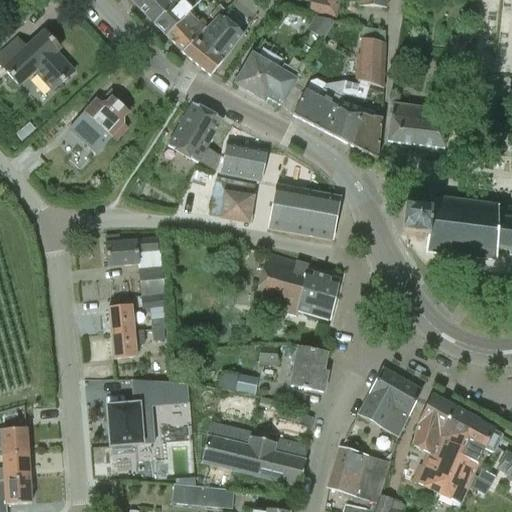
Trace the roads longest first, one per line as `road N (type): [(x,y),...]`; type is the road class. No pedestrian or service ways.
road 1 (residential): [(49,231),(121,221),(352,259),(357,300),(367,310)]
road 2 (tertiary): [(358,185),(319,151),(151,58),(97,0)]
road 3 (residential): [(76,511),(49,231)]
road 4 (residential): [(311,511),(338,374),(367,310)]
road 5 (residential): [(358,185),(383,165),(394,0)]
road 6 (tertiary): [(511,355),(453,343),(432,327),(404,282)]
